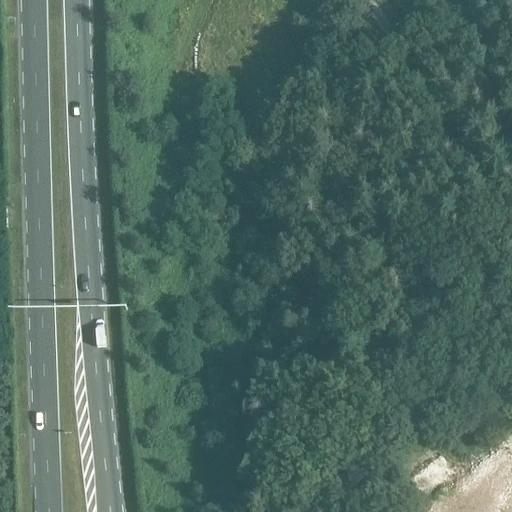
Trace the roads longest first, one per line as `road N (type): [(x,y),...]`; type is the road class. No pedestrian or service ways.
road 1 (primary): [(109,511),(76,0)]
road 2 (primary): [(34,0),(46,511)]
